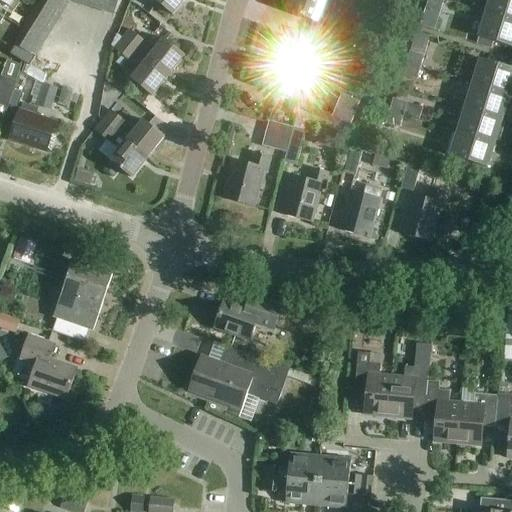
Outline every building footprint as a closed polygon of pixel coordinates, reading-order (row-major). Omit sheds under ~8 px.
[(114,16),(119,0),(42,0),(15,46),(17,47),(36,58),(70,1),(114,16)] [(152,0),(173,16),(186,0),(152,0)] [(318,25),(325,10),(332,13),(336,2),(330,0),(292,0),(288,12),(318,25)] [(441,0),(428,0),(426,8),(440,13),(444,1),(441,0)] [(511,22),(511,0),(491,0),(486,15),(511,22)] [(511,49),(511,22),(486,15),(479,40),(511,49)] [(129,30),(122,40),(138,53),(146,43),(129,30)] [(328,30),(324,40),(346,50),(351,39),(328,30)] [(116,36),(111,46),(115,49),(141,70),(132,81),(153,97),(169,77),(148,61),(140,54),(138,53),(122,40),(116,36)] [(275,64),(306,76),(316,51),(286,38),(275,64)] [(185,56),(164,40),(148,61),(169,77),(185,56)] [(324,40),(320,51),(342,60),(346,50),(324,40)] [(30,67),(36,58),(17,47),(12,55),(30,67)] [(410,52),(406,64),(420,68),(424,56),(410,52)] [(473,85),(510,96),(511,90),(511,70),(480,61),(473,85)] [(0,105),(6,107),(14,84),(20,66),(10,63),(7,62),(1,80),(0,79),(0,105)] [(295,102),(306,76),(275,64),(265,89),(295,102)] [(406,64),(403,76),(417,80),(420,68),(406,64)] [(43,85),(38,99),(36,106),(50,110),(57,90),(43,85)] [(503,120),(510,96),(473,85),(466,109),(503,120)] [(9,105),(10,105),(16,107),(17,107),(22,94),(13,91),(9,105)] [(350,115),(356,101),(347,97),(341,111),(350,115)] [(393,100),(389,112),(404,116),(419,120),(422,108),(407,104),(393,100)] [(297,116),(293,128),(305,131),(309,121),(334,131),(339,119),(298,103),(293,115),(297,116)] [(47,155),(48,152),(51,153),(56,138),(53,137),(57,126),(35,119),(38,109),(23,104),(10,143),(47,155)] [(458,134),(495,145),(497,141),(501,142),(504,131),(500,130),(503,120),(466,109),(458,134)] [(109,112),(101,121),(116,132),(119,135),(148,158),(165,138),(144,121),(135,132),(126,125),(109,112)] [(389,112),(386,124),(400,128),(404,116),(389,112)] [(101,121),(94,131),(120,151),(111,162),(105,170),(105,173),(112,178),(114,178),(121,170),(132,179),(148,158),(119,135),(116,132),(101,121)] [(268,122),(262,147),(286,153),(293,128),(268,122)] [(293,128),(286,153),(284,163),(296,167),(305,131),(293,128)] [(488,169),(495,145),(458,134),(451,158),(488,169)] [(349,149),(343,174),(355,177),(362,152),(349,149)] [(267,175),(272,159),(256,155),(253,167),(235,162),(224,200),(254,208),(263,174),(267,175)] [(407,165),(401,189),(413,193),(420,168),(407,165)] [(325,191),(329,175),(314,170),(310,183),(293,178),(283,216),(312,224),(321,190),(325,191)] [(90,186),(93,176),(77,171),(74,181),(90,186)] [(350,194),(340,232),(370,240),(380,202),(379,202),(382,190),(366,186),(363,198),(350,194)] [(445,207),(448,194),(433,190),(430,202),(412,197),(402,236),(431,243),(441,206),(445,207)] [(30,264),(36,245),(20,240),(13,259),(30,264)] [(73,261),(53,319),(57,320),(53,332),(84,343),(89,331),(92,332),(112,275),(73,261)] [(255,313),(226,302),(216,330),(250,343),(256,327),(273,334),(281,311),(259,303),(255,313)] [(0,328),(16,334),(20,322),(0,315),(0,328)] [(257,332),(252,347),(262,351),(268,337),(257,332)] [(68,402),(78,371),(51,362),(56,348),(30,339),(22,361),(38,367),(30,388),(68,402)] [(290,372),(239,353),(226,348),(219,366),(205,361),(193,393),(239,410),(245,394),(277,406),(290,372)] [(389,419),(392,378),(380,377),(381,366),(370,365),(371,356),(358,355),(355,391),(367,392),(365,417),(389,419)] [(427,398),(429,371),(406,368),(405,379),(392,378),(389,419),(412,421),(415,397),(427,398)] [(458,445),(462,405),(450,404),(451,393),(440,392),(440,384),(428,383),(425,418),(437,419),(435,443),(458,445)] [(499,383),(498,393),(506,393),(507,384),(504,384),(499,383)] [(507,460),(511,460),(511,394),(499,394),(499,397),(496,424),(496,428),(510,429),(507,460)] [(462,405),(458,445),(482,447),(484,423),(496,424),(499,397),(475,395),(474,406),(462,405)] [(264,467),(263,478),(320,482),(322,459),(291,457),(291,470),(264,467)] [(322,459),(320,482),(373,486),(373,477),(351,475),(352,461),(322,459)] [(288,504),(318,506),(319,505),(320,482),(263,478),(262,491),(276,492),(276,490),(289,490),(288,504)] [(320,482),(319,505),(318,506),(348,509),(349,496),(372,497),(373,486),(320,482)] [(73,511),(83,511),(88,502),(67,494),(62,508),(73,511)] [(142,511),(144,498),(132,497),(130,511),(142,511)] [(172,511),(173,502),(151,500),(149,511),(172,511)] [(475,511),(511,511),(511,502),(494,501),(492,511),(485,511),(475,511)]
